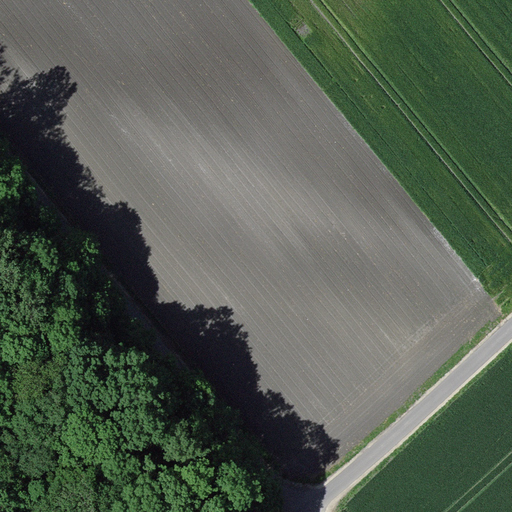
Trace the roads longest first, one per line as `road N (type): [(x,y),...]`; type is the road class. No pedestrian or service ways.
road 1 (track): [(292,511),(0,157)]
road 2 (unclassified): [(511,326),(310,511)]
